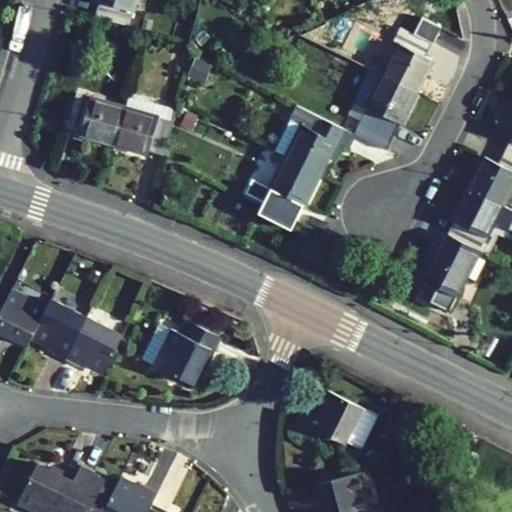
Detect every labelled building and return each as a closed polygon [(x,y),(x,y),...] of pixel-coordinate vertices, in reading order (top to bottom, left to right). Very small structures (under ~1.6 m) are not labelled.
[(98,2),(94,16),(127,26),(134,0),(95,0),(95,1),(98,2)] [(431,44),(440,27),(421,17),(412,34),(431,43),(431,44)] [(431,60),(424,56),(431,43),(412,34),(399,27),(393,41),(396,43),(381,75),(415,92),(431,60)] [(187,76),(201,82),(210,64),(195,57),(187,76)] [(353,134),(385,150),(415,92),(381,75),(372,70),(357,100),(368,105),(353,134)] [(80,132),(79,135),(113,145),(124,108),(76,94),(66,128),(80,132)] [(124,108),(113,145),(147,155),(148,152),(163,156),(175,112),(169,108),(134,97),(128,98),(125,108),(124,108)] [(301,124),(284,156),(319,173),(327,157),(334,141),(340,144),(347,148),(353,134),(297,106),(290,118),(301,124)] [(180,124),(190,129),(197,116),(187,111),(180,124)] [(511,114),(503,133),(509,136),(503,150),(511,154),(511,114)] [(290,118),(274,151),(284,156),(300,123),(290,118)] [(327,157),(332,160),(340,144),(334,141),(327,157)] [(467,188),(502,206),(511,185),(511,154),(503,150),(496,163),(483,156),(467,188)] [(302,204),(303,205),(319,173),(284,156),(269,188),(252,179),(246,193),(295,217),(302,204)] [(452,220),(445,234),(478,250),(485,237),(487,238),(494,224),(507,231),(511,220),(511,211),(502,206),(467,188),(451,220),(452,220)] [(444,233),(421,279),(436,287),(455,296),(465,276),(478,250),(445,234),(444,233)] [(465,276),(474,280),(487,255),(478,250),(465,276)] [(99,283),(103,275),(91,270),(87,278),(99,283)] [(436,287),(428,301),(447,311),(455,296),(436,287)] [(46,309),(10,291),(0,310),(0,337),(7,341),(9,337),(27,346),(31,337),(46,309)] [(49,346),(47,350),(65,359),(86,318),(50,300),(46,309),(31,337),(49,346)] [(207,330),(211,323),(196,315),(192,323),(207,330)] [(86,318),(65,359),(83,368),(85,364),(103,373),(122,336),(86,318)] [(173,330),(155,366),(192,384),(198,372),(201,366),(205,368),(221,337),(207,330),(192,323),(189,321),(183,335),(173,330)] [(160,324),(143,360),(155,366),(173,330),(160,324)] [(358,396),(321,378),(312,396),(308,394),(299,412),(340,433),(358,396)] [(57,497),(72,468),(54,459),(51,463),(33,454),(15,491),(51,509),(57,497)] [(78,456),(72,468),(57,497),(86,511),(94,511),(97,508),(111,478),(94,469),(96,465),(78,456)] [(321,492),(326,511),(366,500),(355,462),(311,474),(316,493),(321,492)] [(111,478),(97,508),(105,511),(139,511),(149,491),(153,484),(135,475),(133,479),(115,471),(111,478)] [(168,500),(149,491),(139,511),(180,511),(166,505),(168,500)] [(368,511),(366,500),(326,511),(325,511),(368,511)]
